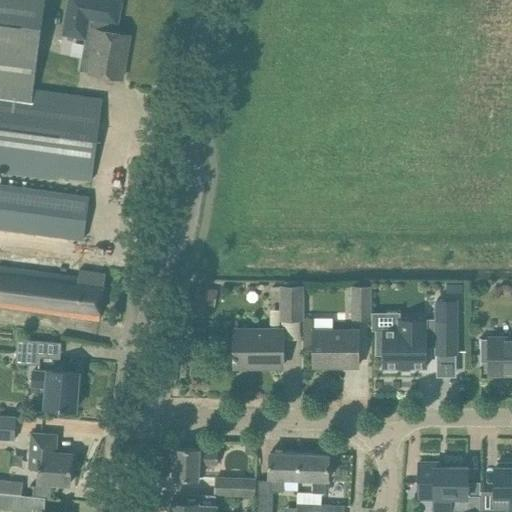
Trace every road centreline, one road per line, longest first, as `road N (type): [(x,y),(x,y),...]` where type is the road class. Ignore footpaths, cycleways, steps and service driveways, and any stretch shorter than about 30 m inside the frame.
road 1 (tertiary): [(128,416),(160,253),(182,235),(194,181),(180,144),(206,0)]
road 2 (residential): [(384,447),(330,419),(128,416)]
road 3 (residential): [(511,418),(419,421),(384,447)]
